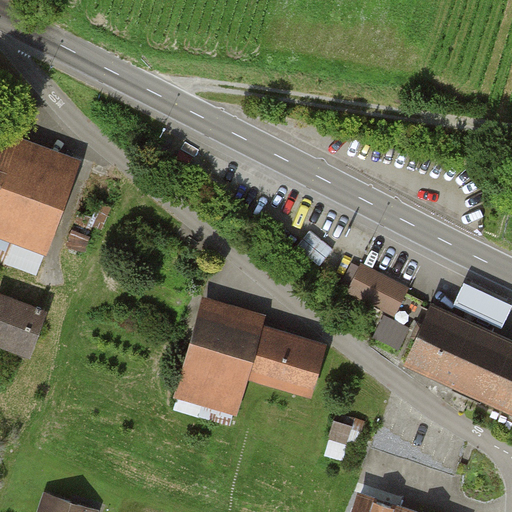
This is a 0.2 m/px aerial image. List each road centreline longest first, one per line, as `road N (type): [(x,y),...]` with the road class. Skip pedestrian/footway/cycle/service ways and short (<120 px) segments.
road 1 (residential): [(0,26),(25,65),(224,245),(511,458)]
road 2 (primary): [(0,16),(511,274)]
road 3 (track): [(152,91),(268,90),(511,126)]
